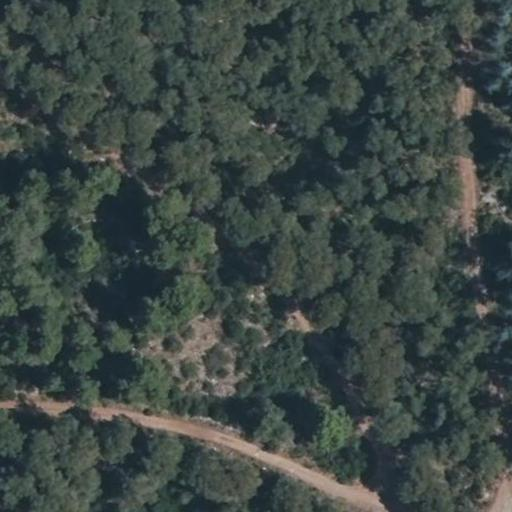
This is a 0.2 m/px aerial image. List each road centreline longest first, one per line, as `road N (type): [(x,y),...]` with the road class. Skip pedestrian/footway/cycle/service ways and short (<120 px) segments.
road 1 (track): [(0,71),(218,223),(303,317),(403,511)]
road 2 (track): [(511,505),(466,142),(474,0)]
road 3 (track): [(0,405),(119,410),(212,438),(379,511)]
